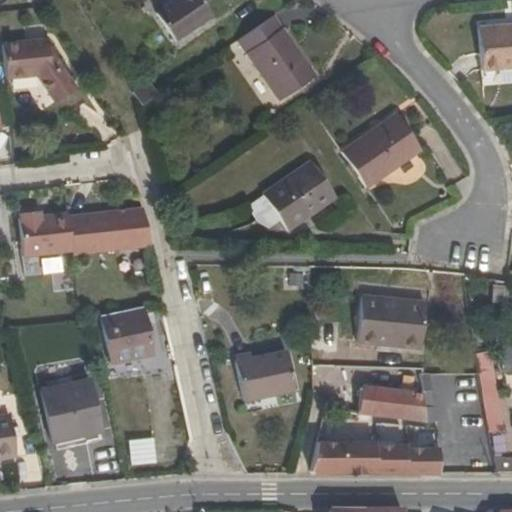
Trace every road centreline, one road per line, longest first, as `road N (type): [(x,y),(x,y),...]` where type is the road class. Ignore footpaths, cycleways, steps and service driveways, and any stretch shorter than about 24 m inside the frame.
road 1 (residential): [(216,494),(140,155),(0,180)]
road 2 (residential): [(334,0),(472,130),(491,199),(468,243)]
road 3 (primary): [(216,494),(511,495)]
road 4 (primary): [(34,511),(216,494)]
